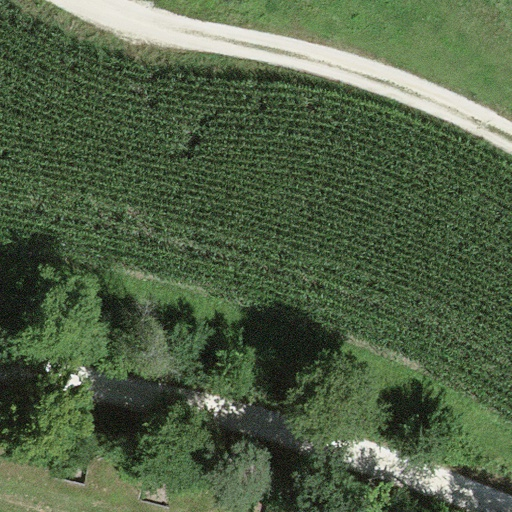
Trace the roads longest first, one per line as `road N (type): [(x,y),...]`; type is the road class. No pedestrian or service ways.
road 1 (track): [(0,370),(319,442),(507,511)]
road 2 (track): [(67,0),(146,40),(260,43),(384,73),(511,131)]
